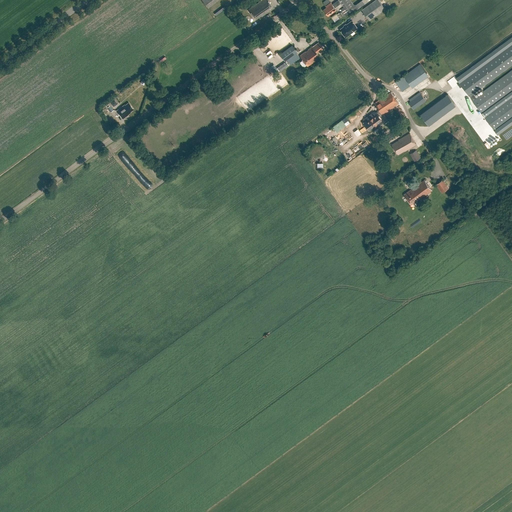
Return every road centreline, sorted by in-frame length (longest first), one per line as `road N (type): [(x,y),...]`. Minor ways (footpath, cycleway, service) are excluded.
road 1 (unclassified): [(0,221),(296,2)]
road 2 (residential): [(424,141),(398,95),(362,73),(296,2)]
